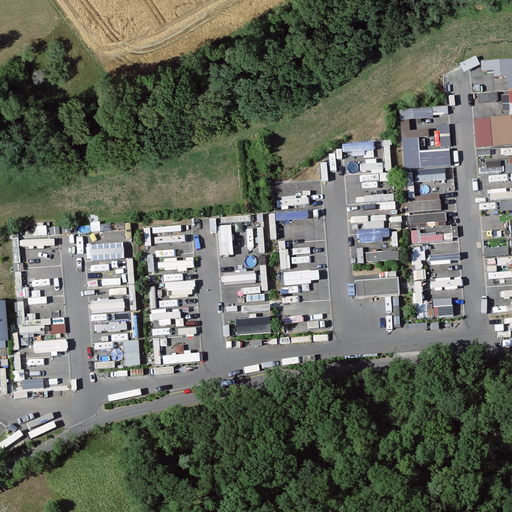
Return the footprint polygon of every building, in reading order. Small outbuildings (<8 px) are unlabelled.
[(464,62),(467,71),(484,65),(481,56),(464,62)] [(511,89),(511,58),(484,61),(485,71),(497,70),(497,77),(511,76),(511,89)] [(434,107),(402,110),(406,169),(416,168),(417,181),(449,179),(448,166),(454,165),(453,149),(423,151),(422,138),(438,136),(437,126),(413,127),(413,119),(435,118),(434,107)] [(477,146),(511,145),(511,116),(476,118),(477,146)] [(452,145),(451,124),(442,125),(443,145),(452,145)] [(377,142),(346,143),(346,156),(377,155),(377,142)] [(448,223),(447,211),(444,212),(443,194),(418,195),(418,201),(409,202),(411,226),(448,223)] [(221,226),(222,254),(236,254),(235,225),(221,226)] [(91,259),(129,259),(129,243),(90,243),(91,259)] [(511,245),(487,247),(487,256),(511,255),(511,245)] [(368,260),(401,260),(401,251),(368,252),(368,260)] [(316,271),(287,271),(287,284),(317,283),(316,271)] [(351,280),(351,296),(402,295),(401,278),(351,280)] [(455,299),(426,299),(426,316),(455,316),(455,299)] [(0,347),(11,348),(10,301),(0,301),(0,347)] [(273,317),(239,318),(239,333),(273,333),(273,317)] [(127,340),(127,365),(142,364),(142,340),(127,340)]
